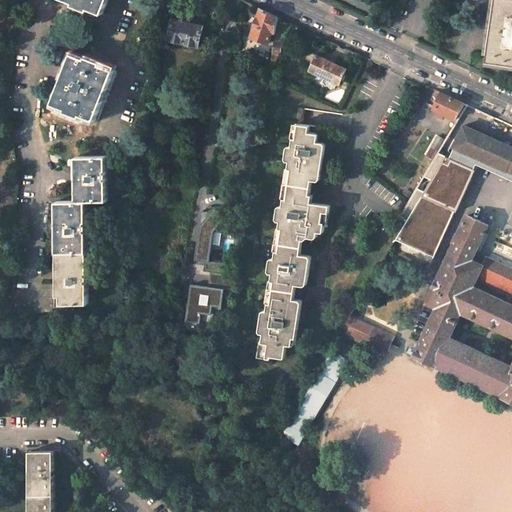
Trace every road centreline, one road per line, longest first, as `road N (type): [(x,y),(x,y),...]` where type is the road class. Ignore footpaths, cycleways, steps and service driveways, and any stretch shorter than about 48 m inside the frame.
road 1 (residential): [(287,0),(511,105)]
road 2 (unknown): [(233,0),(204,204)]
